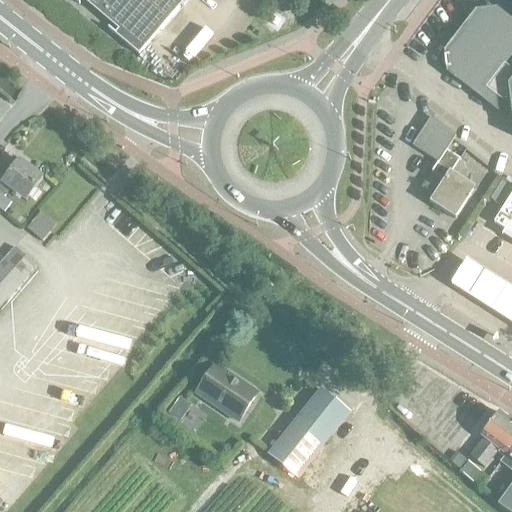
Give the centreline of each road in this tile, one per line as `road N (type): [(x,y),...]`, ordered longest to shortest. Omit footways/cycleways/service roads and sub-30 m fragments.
road 1 (secondary): [(511,373),(366,282)]
road 2 (secondary): [(82,82),(112,113),(211,158)]
road 3 (secondary): [(218,117),(173,118),(82,82)]
